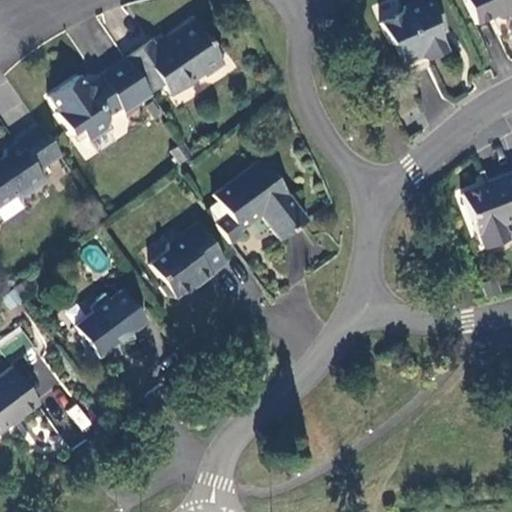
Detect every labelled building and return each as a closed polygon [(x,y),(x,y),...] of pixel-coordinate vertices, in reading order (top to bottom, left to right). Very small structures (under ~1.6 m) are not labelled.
[(399,15),(379,24),(388,43),(396,48),(404,67),(420,59),(428,61),(446,52),(437,30),(443,28),(429,0),(419,0),(404,8),(399,15)] [(511,0),(462,0),(474,26),(501,13),(509,16),(511,13),(511,0)] [(151,39),(124,58),(148,94),(161,85),(165,91),(182,81),(185,86),(203,73),(205,76),(222,64),(220,59),(221,54),(215,45),(208,44),(193,21),(167,38),(166,42),(157,47),(151,39)] [(148,94),(124,58),(98,75),(102,81),(94,87),(84,85),(79,77),(48,97),(57,111),(56,113),(70,135),(79,130),(88,142),(106,130),(109,120),(107,116),(121,109),(124,114),(150,96),(148,94)] [(59,155),(38,125),(14,141),(15,143),(12,145),(4,151),(3,157),(0,158),(0,203),(13,195),(15,195),(22,197),(43,182),(36,171),(59,155)] [(226,215),(214,224),(229,245),(241,235),(238,231),(241,229),(259,216),(262,220),(278,241),(304,221),(260,160),(211,196),(226,215)] [(511,173),(498,178),(501,183),(488,188),(487,185),(460,196),(476,234),(479,234),(484,250),(506,240),(501,225),(511,220),(511,173)] [(501,183),(498,178),(497,176),(492,178),(485,180),(487,185),(488,188),(501,183)] [(164,251),(148,263),(158,280),(158,287),(166,296),(173,297),(192,284),(196,284),(225,263),(195,223),(166,243),(164,251)] [(90,312),(72,326),(80,338),(78,341),(83,348),(82,355),(100,356),(109,356),(118,353),(116,343),(131,337),(130,331),(143,322),(120,290),(106,300),(102,294),(95,298),(90,304),(87,308),(90,312)] [(0,338),(0,348),(2,355),(27,345),(21,330),(0,338)] [(0,430),(37,403),(9,366),(0,372),(0,430)] [(64,413),(83,432),(93,423),(75,403),(64,413)]
